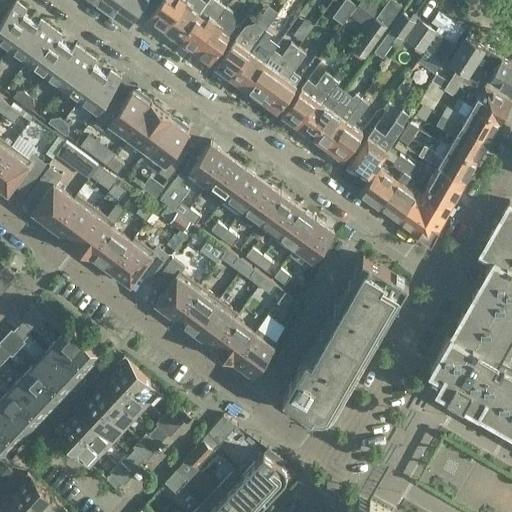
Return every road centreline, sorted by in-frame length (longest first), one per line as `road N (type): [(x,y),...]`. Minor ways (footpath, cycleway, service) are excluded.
road 1 (residential): [(57,0),(364,220),(445,267)]
road 2 (residential): [(229,385),(54,255)]
road 3 (residential): [(116,511),(229,385)]
road 4 (residential): [(445,267),(511,150)]
road 5 (residential): [(342,457),(229,385)]
road 6 (residential): [(342,457),(403,346)]
